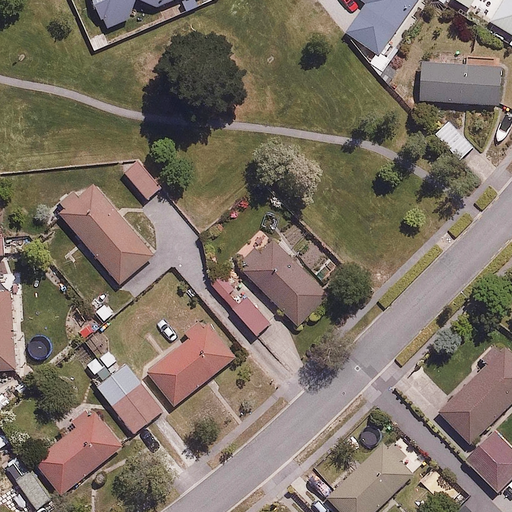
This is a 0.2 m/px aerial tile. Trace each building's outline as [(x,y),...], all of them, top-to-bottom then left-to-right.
[(130,15),(136,0),(141,0),(154,6),(168,0),(92,0),(103,26),(130,15)] [(359,0),(363,2),(344,32),(374,52),(368,61),(382,70),(397,47),(387,40),(413,0),(359,0)] [(511,0),(501,0),(491,19),(511,31),(511,0)] [(498,62),(424,63),(425,102),(498,101),(498,62)] [(192,162),(163,187),(200,230),(267,173),(248,150),(210,183),(192,162)] [(138,163),(126,173),(147,197),(159,187),(138,163)] [(95,181),(58,212),(118,283),(155,252),(95,181)] [(266,229),(234,262),(299,325),(331,292),(266,229)] [(225,270),(211,281),(258,338),(272,326),(225,270)] [(0,365),(11,365),(8,286),(0,286),(0,365)] [(186,336),(146,369),(175,405),(239,353),(206,312),(182,332),(186,336)] [(481,433),(511,400),(511,353),(503,344),(438,412),(474,447),(465,457),(497,488),(511,472),(511,446),(493,428),(484,437),(481,433)] [(125,361),(95,383),(134,433),(163,410),(125,361)] [(0,411),(26,388),(26,380),(0,380),(0,411)] [(52,429),(31,400),(0,422),(0,444),(11,437),(21,451),(52,429)] [(126,442),(99,408),(34,461),(61,495),(126,442)] [(372,511),(413,472),(383,441),(326,496),(341,511),(372,511)] [(32,468),(16,481),(36,507),(53,494),(32,468)]
